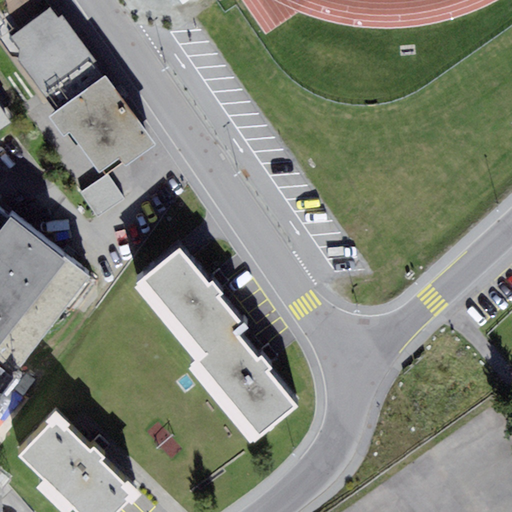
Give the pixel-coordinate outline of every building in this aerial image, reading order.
[(87,51),(47,0),(0,0),(0,41),(36,90),(87,51)] [(154,141),(103,74),(55,111),(106,178),(154,141)] [(0,127),(14,118),(0,96),(0,127)] [(0,417),(26,385),(9,372),(87,272),(9,212),(0,224),(0,417)] [(177,243),(134,278),(198,355),(234,326),(241,321),(177,243)] [(251,440),(297,403),(234,326),(198,355),(188,364),(251,440)] [(85,511),(121,511),(141,493),(55,411),(19,449),(85,511)]
